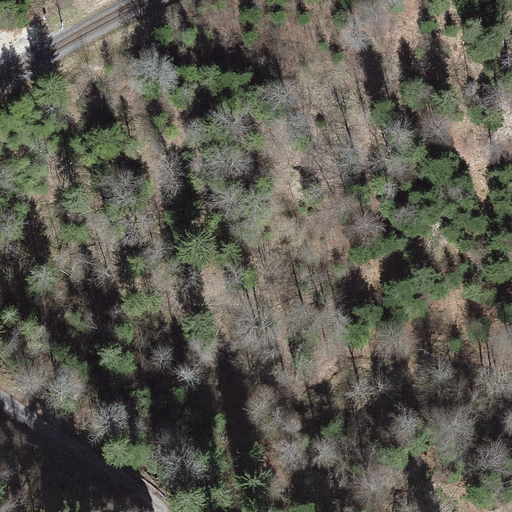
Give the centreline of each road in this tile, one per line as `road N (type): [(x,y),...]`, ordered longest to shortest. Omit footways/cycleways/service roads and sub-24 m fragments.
road 1 (track): [(455,511),(427,485),(400,476),(323,486),(279,471),(220,411),(205,379)]
road 2 (unclassified): [(0,397),(161,511)]
